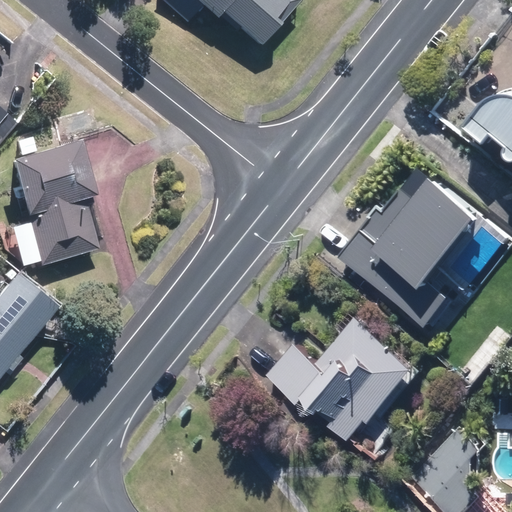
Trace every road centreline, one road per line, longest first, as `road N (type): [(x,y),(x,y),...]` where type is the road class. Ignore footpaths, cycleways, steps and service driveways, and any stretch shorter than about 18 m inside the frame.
road 1 (tertiary): [(57,468),(281,191)]
road 2 (residential): [(281,191),(42,0)]
road 3 (tertiary): [(281,191),(435,0)]
